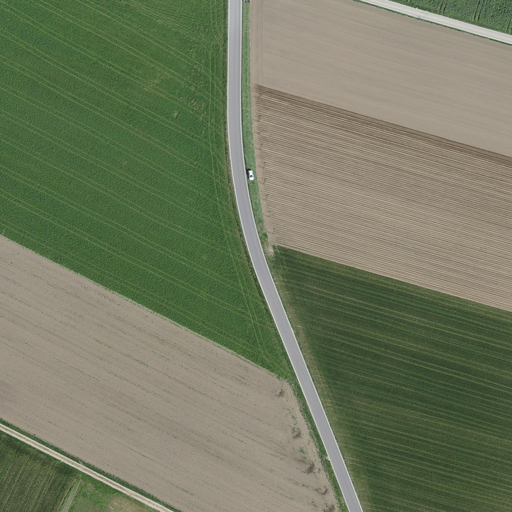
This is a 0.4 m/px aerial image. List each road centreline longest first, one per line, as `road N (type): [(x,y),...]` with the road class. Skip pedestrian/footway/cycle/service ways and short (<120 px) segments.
road 1 (tertiary): [(235,0),(236,150),(248,226),(355,511)]
road 2 (track): [(0,429),(161,511)]
road 3 (track): [(375,0),(511,39)]
